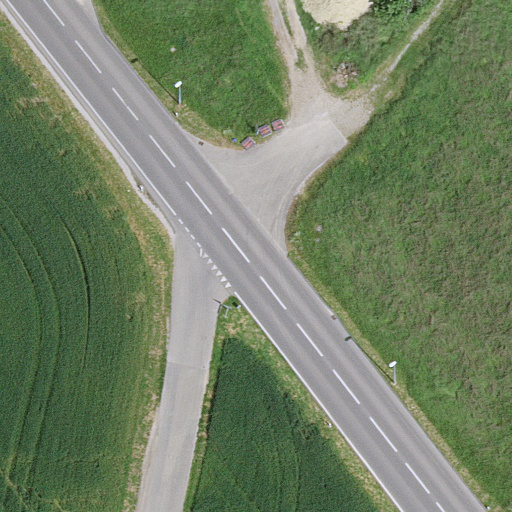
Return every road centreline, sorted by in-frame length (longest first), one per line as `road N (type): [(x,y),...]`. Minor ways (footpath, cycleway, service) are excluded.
road 1 (secondary): [(218,219),(444,511)]
road 2 (unclassified): [(218,219),(198,266),(159,511)]
road 3 (secondary): [(44,0),(218,219)]
